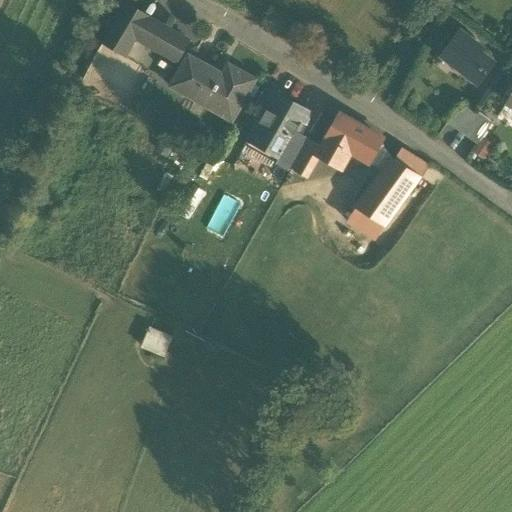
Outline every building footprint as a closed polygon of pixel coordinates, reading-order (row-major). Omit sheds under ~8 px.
[(148,17),(126,4),(109,31),(131,44),(135,39),(148,17)] [(168,28),(148,17),(135,39),(155,49),(168,28)] [(190,40),(168,28),(155,49),(177,62),(190,40)] [(131,44),(109,31),(101,44),(124,57),(131,44)] [(494,64),(471,47),(474,43),(459,31),(440,57),(478,85),(494,64)] [(222,75),(188,55),(170,87),(231,121),(255,79),(228,64),(222,75)] [(309,114),(274,95),(250,138),(278,154),(284,158),(298,133),(309,114)] [(472,111),(462,104),(448,123),(458,131),(472,111)] [(472,111),(458,131),(467,137),(481,117),(472,111)] [(320,149),(316,156),(318,156),(340,169),(350,153),(382,171),(391,159),(380,142),(379,138),(339,115),(320,149)] [(481,117),(467,137),(477,144),(491,124),(481,117)] [(298,133),(284,158),(278,154),(274,161),(291,171),(292,169),(307,141),(308,139),(298,133)] [(320,149),(307,141),(292,169),(306,177),(318,156),(316,156),(320,149)] [(427,167),(405,154),(391,159),(420,177),(427,167)] [(382,171),(355,209),(382,226),(384,228),(420,177),(391,159),(382,171)] [(382,226),(355,209),(350,217),(377,235),(382,226)] [(153,326),(144,347),(166,356),(175,335),(153,326)]
